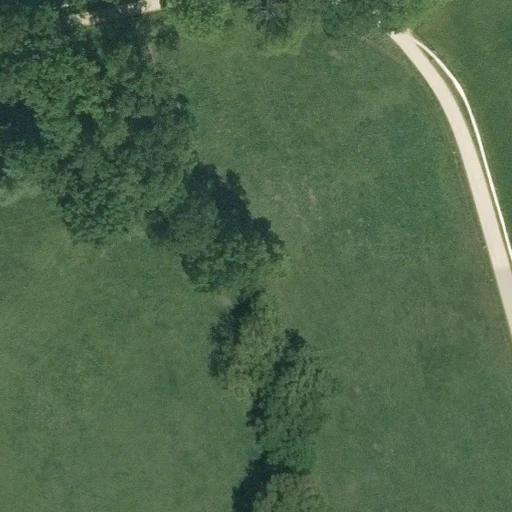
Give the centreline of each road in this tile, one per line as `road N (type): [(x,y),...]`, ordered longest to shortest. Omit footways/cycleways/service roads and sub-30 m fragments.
road 1 (track): [(373,15),(445,95),(511,314)]
road 2 (track): [(8,25),(177,0)]
